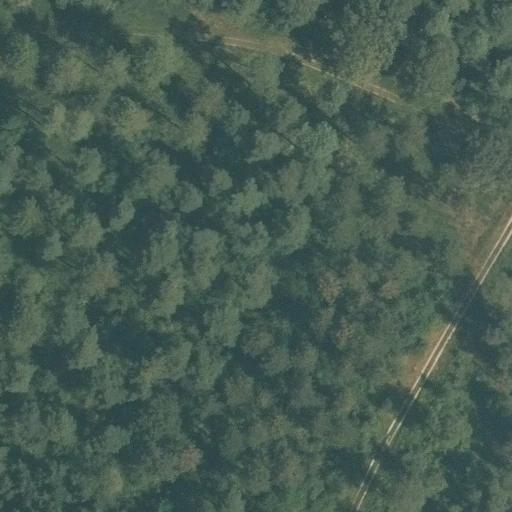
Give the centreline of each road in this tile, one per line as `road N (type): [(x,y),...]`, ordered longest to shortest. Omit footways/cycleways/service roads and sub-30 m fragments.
road 1 (track): [(0,13),(139,23),(318,51),(511,156)]
road 2 (track): [(354,511),(511,226)]
